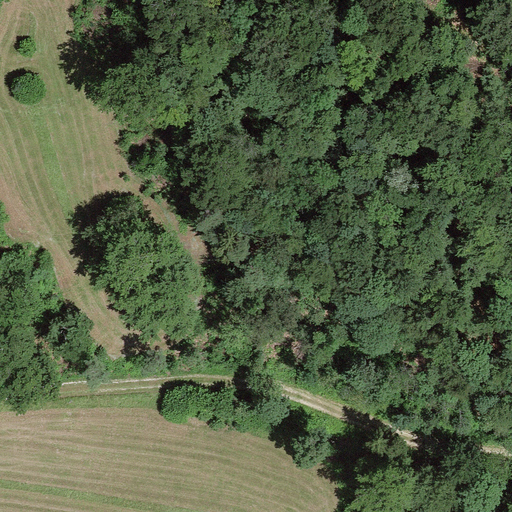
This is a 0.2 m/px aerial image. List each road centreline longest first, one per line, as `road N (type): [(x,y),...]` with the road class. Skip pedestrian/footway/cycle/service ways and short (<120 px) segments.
road 1 (track): [(511,456),(435,449),(237,382),(0,394)]
road 2 (track): [(366,0),(511,47)]
